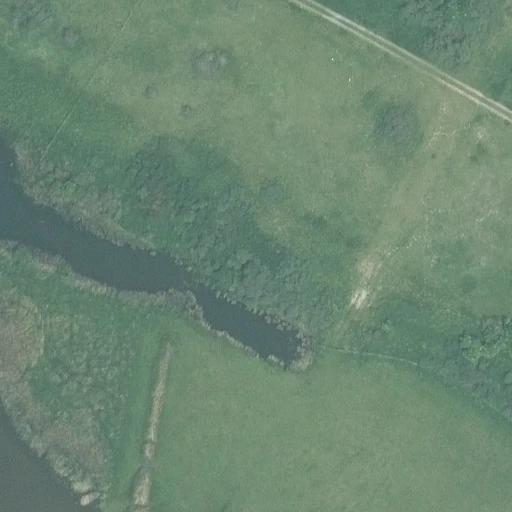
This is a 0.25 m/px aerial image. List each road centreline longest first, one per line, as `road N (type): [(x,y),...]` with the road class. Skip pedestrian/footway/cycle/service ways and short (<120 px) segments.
road 1 (track): [(502,0),(451,85),(364,282),(303,379),(156,322),(121,511)]
road 2 (track): [(511,120),(287,0)]
